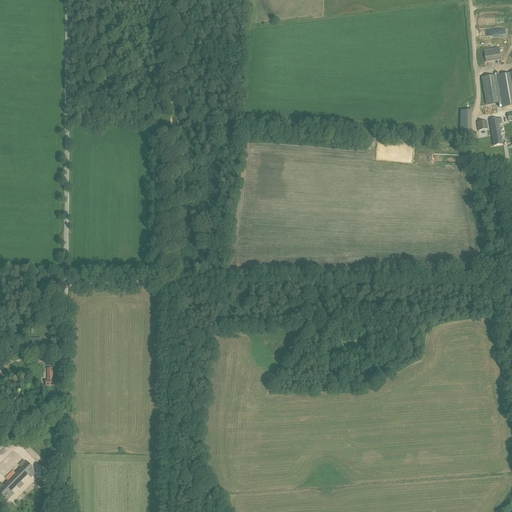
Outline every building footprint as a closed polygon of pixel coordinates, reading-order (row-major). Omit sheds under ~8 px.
[(511,73),(496,76),(502,108),(511,106),(511,73)] [(496,76),(481,78),(486,105),(500,103),(496,76)] [(494,146),(502,145),(499,125),(502,124),(501,119),(489,120),(494,146)] [(486,121),(477,123),(478,131),(488,129),(486,121)] [(31,338),(31,349),(40,349),(40,338),(31,338)] [(48,381),(46,381),(46,386),(55,386),(55,381),(53,381),(53,368),(47,368),(48,381)] [(49,456),(41,465),(48,472),(56,463),(49,456)] [(5,478),(8,481),(3,486),(1,483),(0,484),(0,492),(0,493),(6,499),(8,501),(12,497),(10,494),(17,486),(20,489),(24,485),(21,482),(28,475),(31,478),(36,473),(33,470),(34,469),(27,462),(26,463),(23,460),(18,465),(21,468),(15,474),(13,471),(5,478)]
